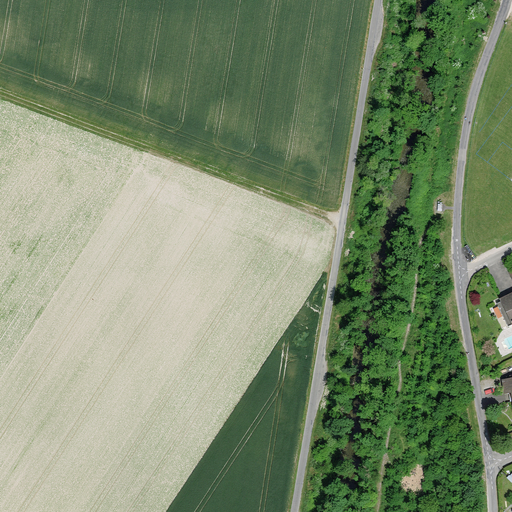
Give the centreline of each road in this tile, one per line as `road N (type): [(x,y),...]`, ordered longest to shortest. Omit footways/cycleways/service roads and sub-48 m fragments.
road 1 (residential): [(378,0),(293,511)]
road 2 (residential): [(506,0),(469,105),(456,214),(459,274)]
road 3 (residential): [(459,274),(489,466)]
